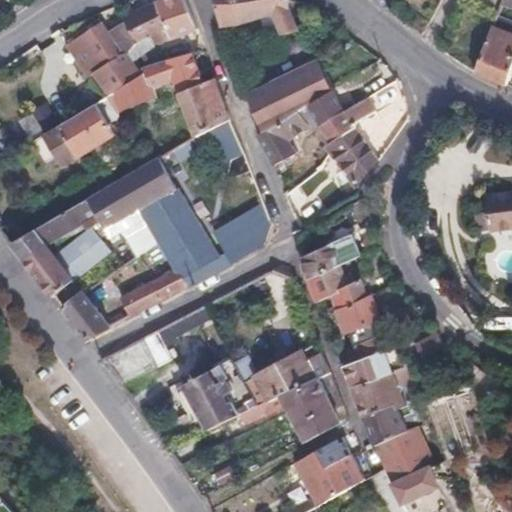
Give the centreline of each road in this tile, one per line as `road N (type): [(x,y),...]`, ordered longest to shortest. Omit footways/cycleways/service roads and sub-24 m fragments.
road 1 (residential): [(441,78),(397,210),(402,242),(453,324),(474,345),(511,361)]
road 2 (residential): [(207,0),(293,247)]
road 3 (residential): [(293,247),(80,360)]
road 4 (residential): [(293,247),(377,472)]
road 5 (tertiary): [(80,360),(187,511)]
road 6 (tertiary): [(0,256),(80,360)]
road 7 (residential): [(441,78),(339,0)]
